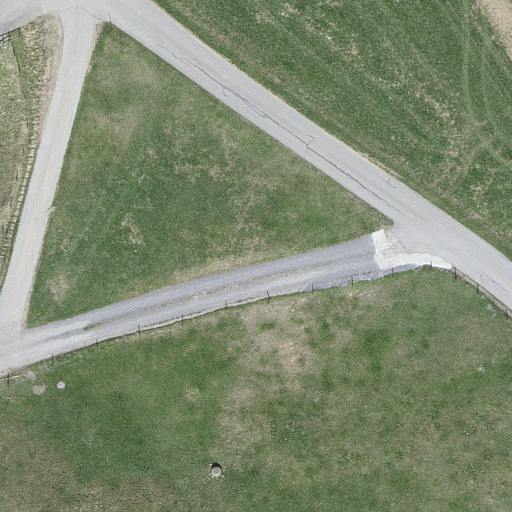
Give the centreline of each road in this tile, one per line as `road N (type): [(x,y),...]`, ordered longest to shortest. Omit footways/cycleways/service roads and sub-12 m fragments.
road 1 (unclassified): [(111,0),(511,285)]
road 2 (track): [(441,236),(0,353)]
road 3 (track): [(0,324),(22,278),(84,0)]
